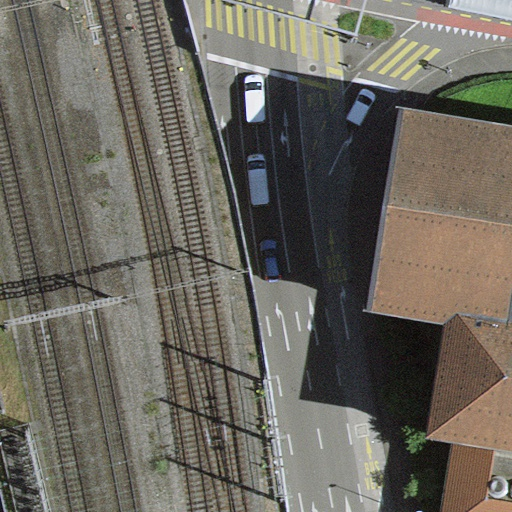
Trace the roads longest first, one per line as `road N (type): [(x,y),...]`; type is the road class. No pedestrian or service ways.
road 1 (tertiary): [(284,229),(369,81),(440,24),(486,0)]
road 2 (tertiary): [(336,511),(284,229)]
road 3 (tertiary): [(284,229),(263,0)]
